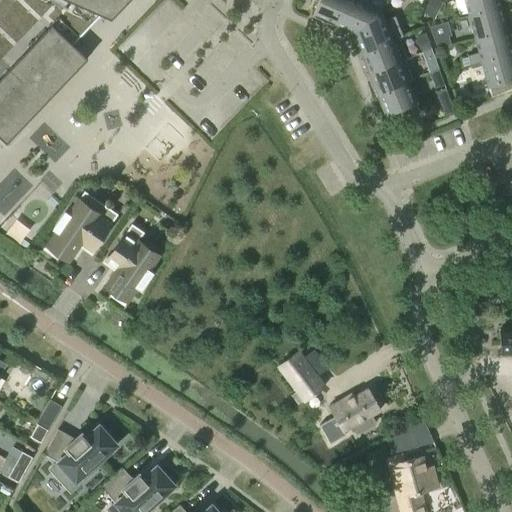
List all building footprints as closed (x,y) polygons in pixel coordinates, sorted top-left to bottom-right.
[(0,0),(0,137),(6,143),(87,58),(72,44),(101,13),(111,18),(127,0),(0,0)] [(313,0),(318,2),(313,14),(334,23),(343,0),(313,0)] [(387,1),(384,0),(343,0),(334,23),(353,32),(378,8),(387,1)] [(434,18),(443,1),(439,0),(426,0),(421,12),(434,18)] [(500,7),(497,0),(464,0),(469,16),(500,7)] [(506,31),(500,7),(469,16),(475,39),(506,31)] [(383,20),(378,8),(353,32),(361,52),(399,37),(402,36),(394,16),(383,20)] [(448,24),(430,29),(438,51),(451,47),(449,38),(452,37),(448,24)] [(475,39),(479,52),(467,55),(470,65),(481,61),(481,62),(511,53),(506,31),(475,39)] [(421,52),(430,48),(424,33),(415,36),(421,52)] [(399,37),(361,52),(369,72),(407,58),(399,37)] [(436,64),(430,48),(421,52),(427,68),(436,64)] [(511,79),(511,53),(481,62),(491,97),(511,88),(511,80),(511,79)] [(407,58),(369,72),(377,92),(407,81),(412,79),(405,59),(407,58)] [(429,72),(435,88),(444,84),(438,68),(429,72)] [(407,81),(377,92),(385,113),(398,108),(401,116),(418,110),(407,81)] [(82,241),(94,249),(111,224),(118,214),(84,191),(68,214),(65,212),(53,229),(56,231),(44,249),(57,258),(59,254),(68,261),(82,241)] [(51,196),(47,200),(54,207),(58,203),(51,196)] [(138,240),(144,232),(131,223),(107,258),(118,266),(104,286),(113,292),(111,295),(124,304),(126,301),(127,301),(137,287),(140,289),(152,272),(149,270),(159,254),(138,240)] [(21,238),(18,243),(26,248),(29,243),(21,238)] [(501,356),(511,355),(511,329),(500,330),(501,356)] [(314,348),(302,357),(297,351),(278,365),(305,400),(324,385),(317,376),(328,367),(314,348)] [(376,423),(371,415),(380,410),(369,389),(349,400),(347,397),(330,407),(343,430),(352,426),(356,434),(376,423)] [(37,424),(47,430),(61,406),(50,399),(36,423),(37,424)] [(47,430),(37,424),(30,437),(40,443),(47,430)] [(58,429),(44,454),(58,462),(50,469),(70,491),(97,468),(94,465),(117,445),(99,425),(85,437),(81,433),(75,438),(58,429)] [(414,426),(389,438),(393,454),(419,447),(414,426)] [(12,446),(5,459),(25,470),(32,458),(12,446)] [(425,511),(422,492),(439,489),(435,469),(429,470),(426,458),(407,462),(406,456),(395,458),(403,492),(401,493),(404,510),(403,510),(403,511),(425,511)] [(25,470),(5,459),(0,468),(0,472),(18,483),(25,470)] [(109,511),(149,511),(154,508),(152,505),(174,485),(156,465),(143,477),(139,473),(133,479),(123,467),(101,487),(115,503),(107,509),(109,511)]
